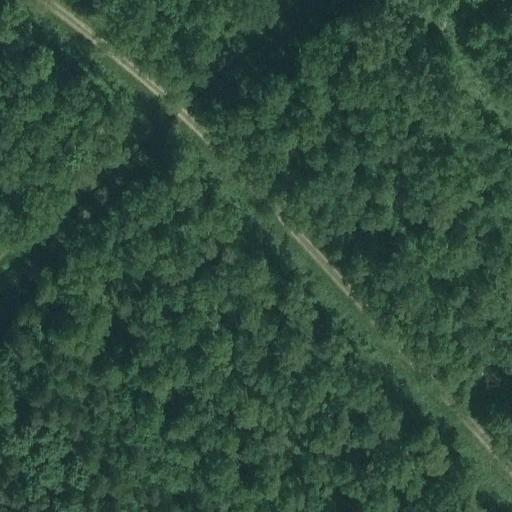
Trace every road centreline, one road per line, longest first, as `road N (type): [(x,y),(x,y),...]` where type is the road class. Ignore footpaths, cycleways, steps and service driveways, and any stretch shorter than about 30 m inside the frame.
road 1 (track): [(511,472),(237,170),(46,0)]
road 2 (track): [(0,294),(187,120)]
